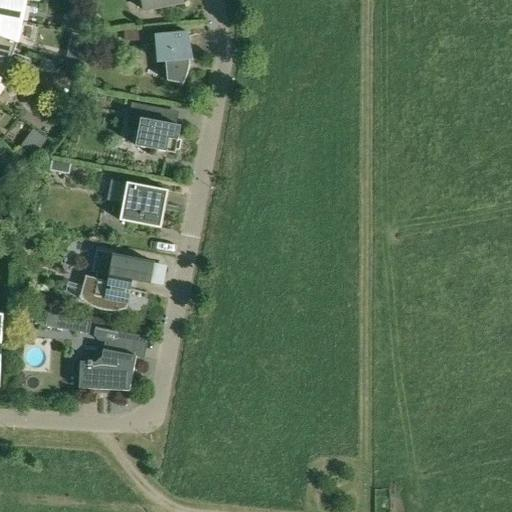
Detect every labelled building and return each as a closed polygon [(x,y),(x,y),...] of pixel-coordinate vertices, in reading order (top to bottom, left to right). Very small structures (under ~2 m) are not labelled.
[(26,6),(25,0),(0,0),(0,18),(21,22),(24,5),(26,6)] [(141,0),(144,11),(183,3),(182,0),(141,0)] [(18,39),(21,22),(0,18),(0,43),(15,49),(19,39),(18,39)] [(138,30),(124,31),(125,42),(139,41),(138,30)] [(189,63),(190,59),(192,59),(192,61),(193,60),(188,33),(186,33),(186,34),(155,36),(157,59),(158,58),(158,62),(162,62),(162,63),(166,62),(167,82),(182,85),(181,86),(182,86),(184,83),(185,81),(186,78),(188,74),(188,70),(189,67),(189,63)] [(0,43),(0,71),(4,74),(5,72),(15,51),(15,49),(0,43)] [(65,64),(85,70),(85,54),(68,51),(65,64)] [(58,64),(40,58),(43,59),(39,69),(54,74),(58,64)] [(180,127),(159,123),(162,109),(132,103),(128,127),(139,129),(136,146),(175,154),(180,127)] [(21,146),(37,158),(48,140),(33,130),(21,146)] [(59,163),(57,173),(69,174),(71,165),(59,163)] [(127,183),(120,221),(161,229),(168,191),(127,183)] [(123,311),(127,309),(127,308),(131,289),(130,289),(132,280),(150,284),(154,264),(114,256),(115,252),(96,249),(92,271),(97,272),(88,303),(87,304),(90,306),(93,307),(97,309),(101,310),(102,311),(104,311),(107,312),(112,312),(117,312),(123,311)] [(171,286),(172,269),(160,268),(159,286),(171,286)] [(27,332),(32,311),(17,307),(12,329),(27,332)] [(72,317),(70,331),(89,334),(92,320),(72,317)] [(128,334),(96,328),(94,336),(98,341),(107,343),(106,351),(103,350),(102,358),(96,363),(87,363),(85,360),(77,360),(73,363),(73,372),(80,380),(79,392),(98,394),(98,390),(130,392),(136,356),(125,354),(128,334)]
